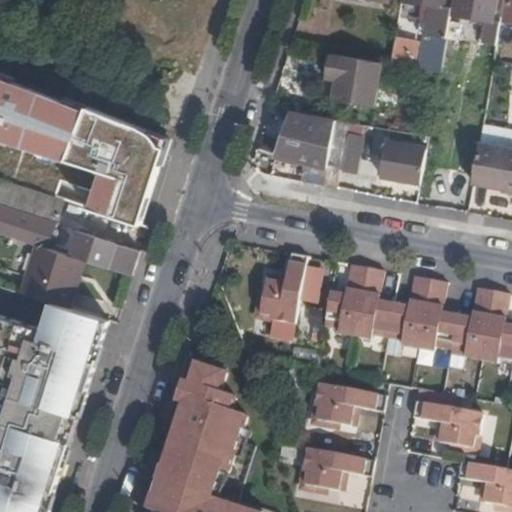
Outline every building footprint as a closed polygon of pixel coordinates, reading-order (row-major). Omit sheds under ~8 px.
[(405,0),(406,0),(424,4),(432,5),(427,33),(428,33),(427,42),(446,45),(447,38),(449,25),(450,22),(452,13),(453,0),(405,0)] [(453,0),(452,13),(488,20),(484,42),(496,44),(497,40),(500,22),(495,21),(498,0),(453,0)] [(432,5),(424,4),(419,31),(427,33),(432,5)] [(449,25),(447,38),(458,40),(461,24),(450,22),(449,25)] [(380,62),(330,53),(325,77),(336,79),(332,99),(372,106),(380,62)] [(111,117),(52,94),(36,140),(97,159),(103,142),(111,117)] [(317,143),(313,163),(327,166),(335,121),(304,116),(289,114),(274,156),(292,161),(300,139),(317,143)] [(118,120),(111,117),(103,142),(109,145),(118,120)] [(327,166),(324,185),(338,188),(341,173),(347,134),(349,124),(335,121),(327,166)] [(347,134),(341,173),(359,176),(365,151),(366,148),(367,138),(347,134)] [(38,144),(15,136),(13,141),(0,136),(0,168),(4,169),(2,174),(25,183),(38,144)] [(405,185),(421,187),(428,148),(405,144),(386,140),(379,180),(396,183),(395,189),(405,191),(405,185)] [(479,146),(473,183),(504,189),(511,190),(511,150),(510,150),(479,144),(479,146)] [(313,163),(309,183),(324,185),(327,166),(313,163)] [(51,250),(67,202),(41,194),(6,182),(0,200),(0,229),(14,235),(13,238),(41,247),(51,250)] [(135,277),(143,253),(83,234),(74,257),(88,262),(135,277)] [(88,262),(74,257),(51,250),(41,247),(26,294),(32,296),(57,305),(66,308),(72,310),(88,262)] [(294,327),(307,257),(292,254),(286,283),(267,279),(260,313),(279,317),(278,323),(294,327)] [(342,338),(357,341),(370,269),(355,266),(349,295),(333,292),(326,327),(344,331),(342,338)] [(371,335),(390,339),(397,303),(379,300),(385,272),(370,269),(357,341),(369,343),(371,335)] [(406,349),(420,351),(434,281),(419,278),(414,307),(397,303),(390,339),(407,342),(406,349)] [(453,351),(460,316),(444,313),(451,285),(434,281),(420,351),(435,353),(436,347),(453,351)] [(484,363),(497,294),(480,291),(475,319),(460,316),(453,351),(467,354),(467,359),(484,363)] [(511,361),(511,325),(506,325),(511,296),(497,294),(484,363),(497,365),(499,359),(511,361)] [(66,308),(57,305),(48,333),(0,317),(0,377),(20,384),(4,435),(0,434),(0,511),(51,511),(112,322),(72,310),(66,308)] [(215,342),(206,338),(200,356),(209,359),(215,342)] [(179,401),(182,402),(173,436),(150,511),(154,511),(248,511),(222,503),(247,421),(232,416),(239,395),(223,391),(228,370),(197,361),(190,379),(186,378),(179,401)] [(306,371),(291,368),(287,388),(302,390),(306,371)] [(386,413),(389,399),(320,386),(316,407),(322,409),(318,421),(352,428),(355,407),(386,413)] [(484,416),(418,403),(416,417),(444,423),(440,444),(472,451),(476,435),(480,435),(484,416)] [(376,463),(308,451),(303,473),(309,475),(307,485),(340,490),(343,473),(373,479),(376,463)] [(503,506),(509,472),(464,464),(461,479),(491,484),(488,504),(503,506)] [(511,473),(509,472),(503,506),(511,507),(511,473)]
